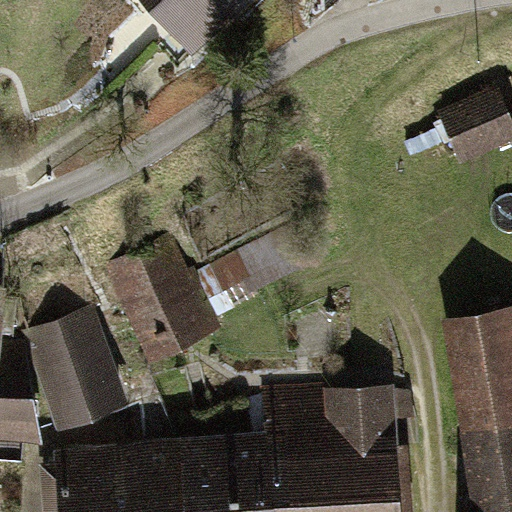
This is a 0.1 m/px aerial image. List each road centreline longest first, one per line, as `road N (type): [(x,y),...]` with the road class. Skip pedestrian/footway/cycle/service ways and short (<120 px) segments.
road 1 (residential): [(444,0),(322,35),(122,163),(0,216)]
road 2 (unknown): [(441,511),(416,341)]
